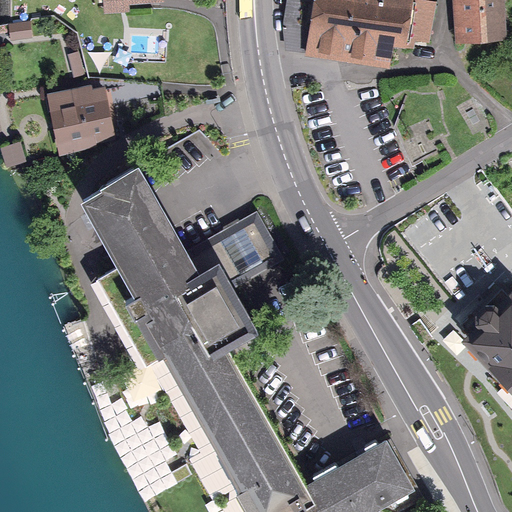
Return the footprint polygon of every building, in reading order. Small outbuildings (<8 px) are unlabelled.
[(434,4),(411,0),(290,0),(289,16),(293,45),(387,62),(391,34),(430,41),(434,4)] [(501,0),(454,0),(457,43),(503,41),(501,0)] [(9,24),(10,37),(29,35),(28,23),(9,24)] [(108,86),(52,97),(62,150),(118,140),(108,86)] [(443,152),(413,93),(396,126),(414,168),(443,152)] [(32,138),(12,144),(19,164),(39,158),(32,138)] [(364,511),(412,486),(386,437),(300,482),(223,339),(243,329),(205,257),(185,268),(131,169),(72,201),(240,511),(364,511)] [(511,296),(498,284),(446,336),(511,401),(511,296)]
